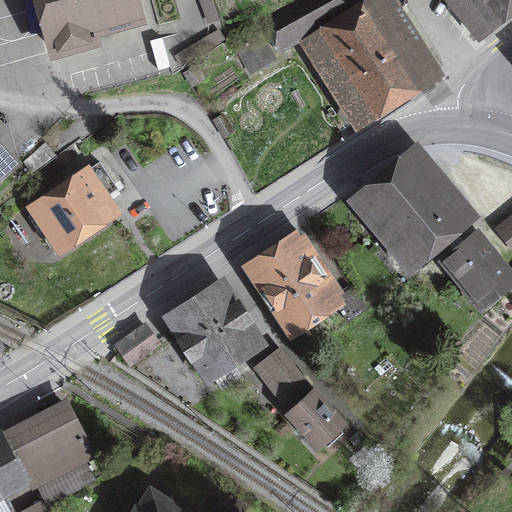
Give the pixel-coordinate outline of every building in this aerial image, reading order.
[(40,0),(55,51),(94,40),(91,30),(138,17),(132,0),(40,0)] [(347,7),(343,0),(302,0),(272,17),(285,41),(347,7)] [(360,117),(430,73),(384,0),(381,0),(313,43),(360,117)] [(459,0),(479,23),(507,0),(459,0)] [(237,47),(250,69),(272,56),(259,34),(237,47)] [(32,174),(34,173),(57,156),(56,156),(47,143),(23,161),(32,174)] [(56,156),(57,156),(34,173),(39,182),(76,154),(78,154),(71,145),(56,156)] [(0,174),(18,160),(7,147),(0,152),(0,174)] [(414,259),(464,217),(440,189),(444,185),(426,163),(420,159),(415,159),(365,201),(414,259)] [(35,224),(54,253),(116,212),(103,192),(115,184),(99,162),(32,207),(40,220),(35,224)] [(511,216),(498,229),(511,246),(511,216)] [(482,306),(511,280),(511,278),(476,234),(449,257),(465,276),(461,279),(482,306)] [(291,326),(333,299),(332,297),(340,291),(304,237),(296,242),(294,240),(252,268),(291,326)] [(348,321),(366,309),(352,288),(342,295),(344,299),(336,305),(348,321)] [(255,341),(221,289),(175,319),(209,371),(255,341)] [(118,345),(131,362),(157,343),(145,326),(118,345)] [(263,365),(295,406),(289,413),(319,446),(343,424),(313,392),(282,350),(263,365)] [(64,401),(10,429),(50,503),(88,482),(77,461),(91,454),(64,401)] [(0,490),(19,480),(0,443),(0,511),(7,511),(11,511),(0,490)] [(143,506),(137,502),(130,511),(181,511),(152,493),(143,506)] [(240,511),(244,506),(226,494),(216,509),(220,511),(240,511)] [(50,511),(45,502),(26,511),(50,511)]
